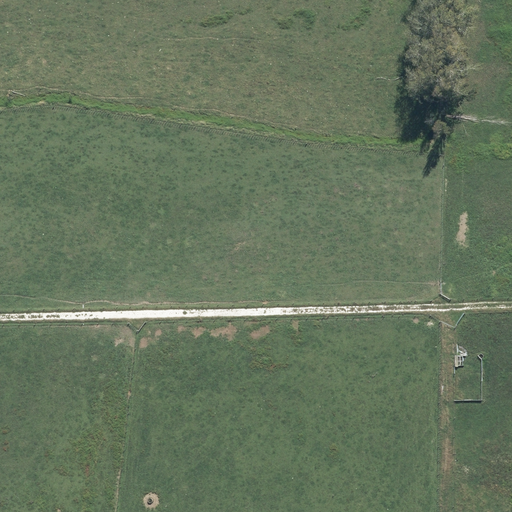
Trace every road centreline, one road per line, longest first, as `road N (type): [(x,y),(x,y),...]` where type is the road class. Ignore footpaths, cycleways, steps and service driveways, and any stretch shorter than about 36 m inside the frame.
road 1 (track): [(0,324),(511,310)]
road 2 (track): [(439,310),(447,328),(443,511)]
